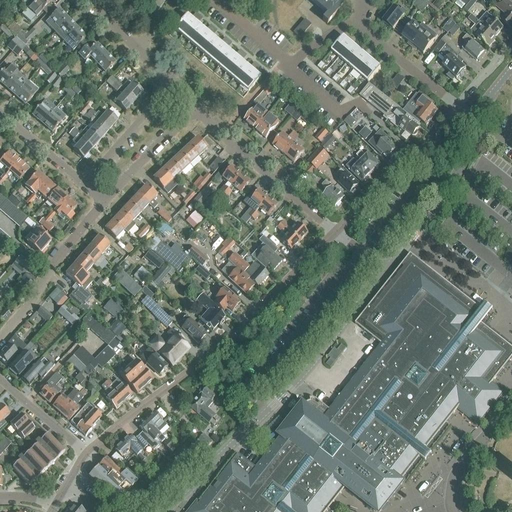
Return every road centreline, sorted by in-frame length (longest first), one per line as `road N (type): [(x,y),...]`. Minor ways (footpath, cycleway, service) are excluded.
road 1 (residential): [(85,454),(227,341),(334,231)]
road 2 (residential): [(170,511),(385,270)]
road 3 (residential): [(334,231),(197,110)]
road 4 (residential): [(334,231),(457,106)]
road 5 (residential): [(0,339),(103,203)]
road 6 (residential): [(385,270),(450,186),(470,128)]
road 7 (residential): [(103,203),(197,110)]
road 8 (residential): [(457,106),(358,20)]
road 9 (residential): [(85,183),(171,86)]
